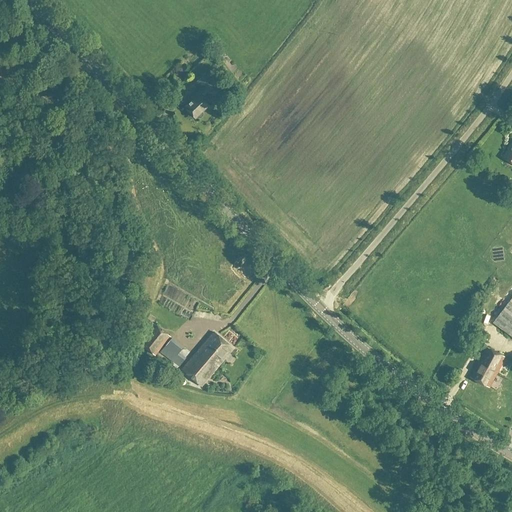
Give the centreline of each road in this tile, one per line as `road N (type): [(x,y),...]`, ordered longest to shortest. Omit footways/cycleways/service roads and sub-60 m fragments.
road 1 (tertiary): [(321,309),(28,0)]
road 2 (unclassified): [(321,309),(511,73)]
road 3 (tertiary): [(511,457),(377,362),(321,309)]
